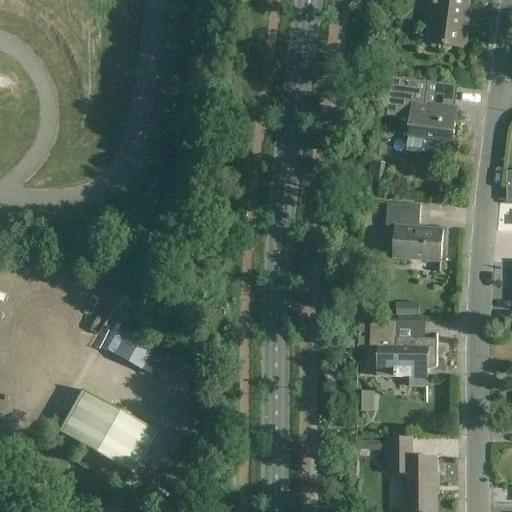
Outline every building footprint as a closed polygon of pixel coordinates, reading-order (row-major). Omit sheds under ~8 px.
[(421,0),(421,3),(434,4),(428,44),(466,49),(466,47),(463,47),(466,29),(464,29),(466,12),(471,13),(471,11),(467,11),(468,0),(421,0)] [(426,104),(427,95),(457,98),(458,87),(393,78),(388,117),(410,119),(407,143),(423,145),(424,140),(437,141),(437,146),(453,148),(458,108),(426,104)] [(483,99),(484,88),(465,86),(464,97),(483,99)] [(368,181),(383,183),(385,163),(370,161),(368,181)] [(421,205),(388,203),(386,227),(395,228),(393,259),(441,263),(444,229),(419,228),(421,205)] [(396,333),(395,333),(395,320),(359,319),(358,333),(370,333),(370,343),(379,343),(378,378),(379,378),(410,378),(410,388),(426,388),(425,404),(427,404),(428,365),(436,365),(436,368),(437,368),(438,333),(436,333),(436,341),(396,340),(396,333)] [(158,435),(82,392),(58,434),(134,477),(158,435)] [(413,439),(388,439),(388,475),(405,475),(404,511),(435,511),(435,459),(413,459),(413,439)] [(386,445),(364,448),(365,458),(387,455),(386,445)]
